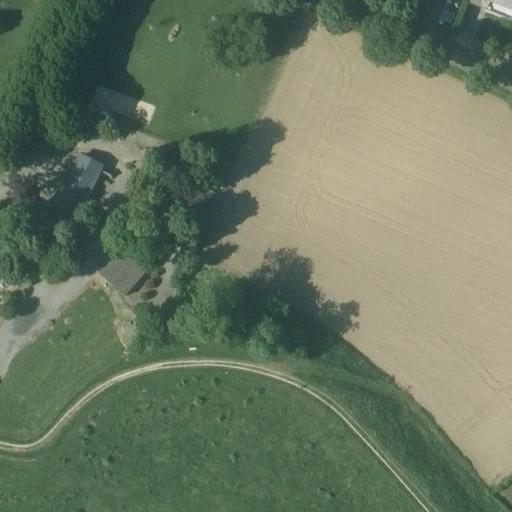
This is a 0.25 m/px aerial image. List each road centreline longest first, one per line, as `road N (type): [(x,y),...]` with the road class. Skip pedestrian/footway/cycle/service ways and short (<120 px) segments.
road 1 (track): [(424,511),(374,445),(322,397),(250,367),(159,365),(114,378),(80,399),(45,441),(0,447)]
road 2 (unclassified): [(511,78),(332,0)]
